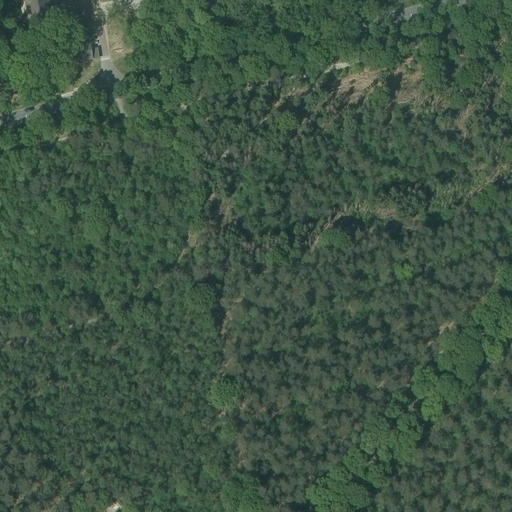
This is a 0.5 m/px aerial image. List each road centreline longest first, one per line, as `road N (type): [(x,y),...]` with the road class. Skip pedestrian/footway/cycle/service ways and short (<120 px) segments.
road 1 (unknown): [(0,345),(133,311),(168,276),(216,166),(271,118),(416,84),(511,51)]
road 2 (primary): [(110,91),(462,0)]
road 3 (track): [(323,511),(511,303)]
